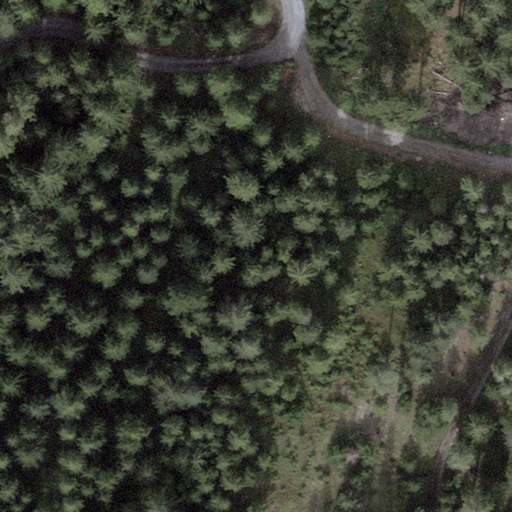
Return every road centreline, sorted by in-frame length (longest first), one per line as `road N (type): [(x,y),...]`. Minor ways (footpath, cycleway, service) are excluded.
road 1 (track): [(285,0),(293,22),(275,48),(243,60),(58,28),(0,40)]
road 2 (track): [(275,48),(318,96),(391,132),(511,164)]
road 3 (track): [(511,313),(435,483),(438,511)]
